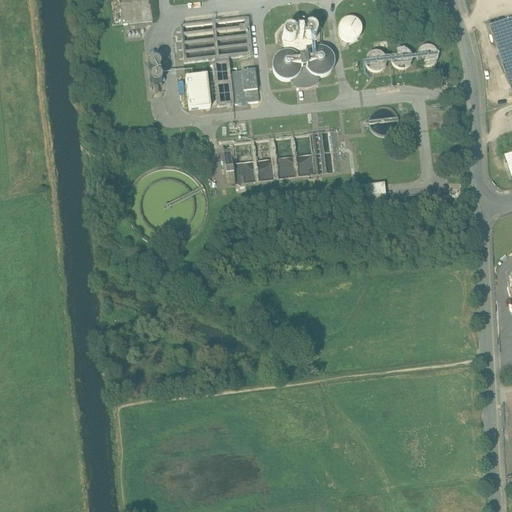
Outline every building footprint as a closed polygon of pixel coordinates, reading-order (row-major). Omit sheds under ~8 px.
[(480,0),(493,37),(483,8),(505,0),(509,0),(511,8),(509,0),(480,0)] [(511,8),(509,0),(505,0),(483,8),(493,37),(511,93),(511,8)] [(359,20),(354,19),(348,20),(344,23),(342,28),(341,32),(343,38),(347,42),(353,44),(358,43),(362,41),(366,36),(366,32),(365,26),(363,23),(359,20)] [(317,25),(312,25),(308,29),(303,30),(301,27),(296,26),(290,28),(286,34),(286,40),(287,52),(280,55),(277,62),(276,68),(277,73),(281,79),(288,82),(294,82),(299,80),(303,77),(305,71),(310,71),(314,75),(319,78),(325,78),(331,76),(336,72),(338,67),(337,59),(335,55),(332,52),(328,50),(322,48),(322,40),(324,34),(322,28),(317,25)] [(163,60),(160,60),(155,61),(153,65),(154,70),(158,73),(156,76),(154,79),(155,83),(158,85),(161,86),(165,85),(167,81),(167,77),(166,74),(163,72),(166,70),(167,66),(165,62),(163,60)] [(255,71),(232,74),(235,105),(258,103),(255,71)] [(207,76),(185,79),(189,111),(210,108),(207,76)] [(236,164),(229,165),(231,181),(238,180),(236,164)] [(384,185),(359,188),(362,213),(387,210),(384,185)]
